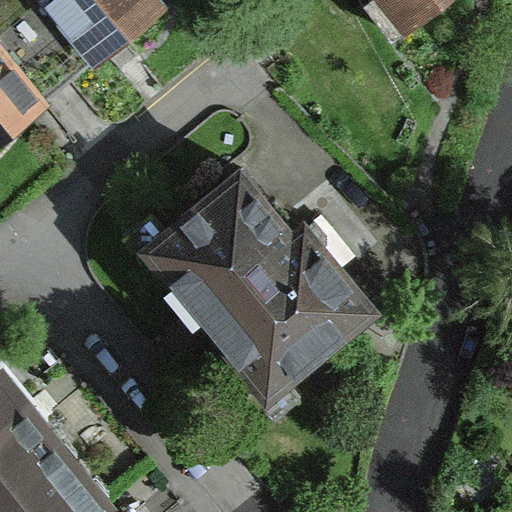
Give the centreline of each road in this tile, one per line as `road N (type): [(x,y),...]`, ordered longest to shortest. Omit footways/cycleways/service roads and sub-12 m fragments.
road 1 (residential): [(381,511),(406,383),(511,88)]
road 2 (residential): [(31,231),(246,511)]
road 3 (residential): [(253,66),(31,231)]
